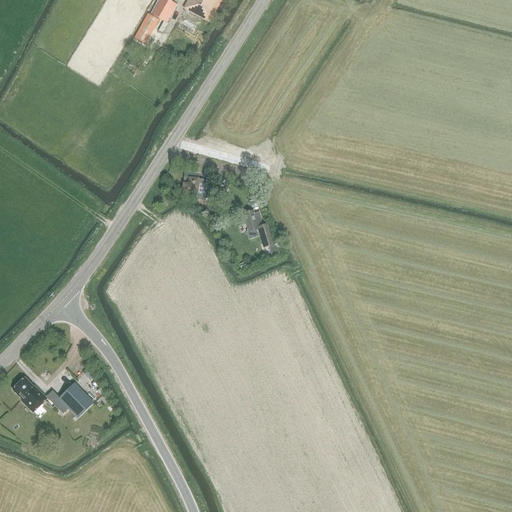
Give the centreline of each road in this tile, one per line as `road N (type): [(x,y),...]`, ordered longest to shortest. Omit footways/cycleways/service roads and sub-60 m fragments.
road 1 (secondary): [(60,302),(263,0)]
road 2 (tertiary): [(193,511),(107,351),(60,302)]
